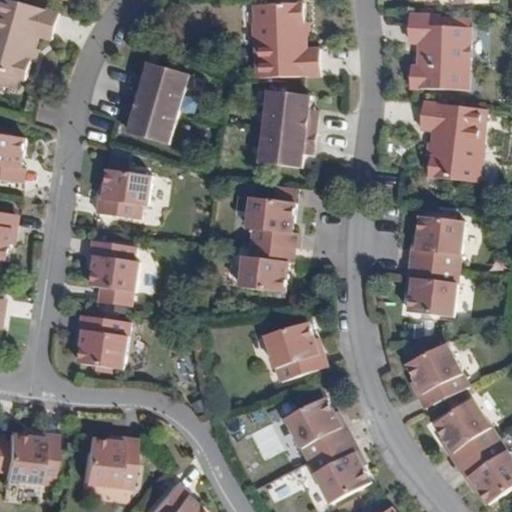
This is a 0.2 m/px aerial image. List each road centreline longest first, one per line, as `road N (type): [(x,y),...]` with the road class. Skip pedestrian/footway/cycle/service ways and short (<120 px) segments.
road 1 (residential): [(443,511),(362,388),(357,305),(375,98),(366,0)]
road 2 (residential): [(129,0),(91,53),(68,138),(31,394)]
road 3 (residential): [(31,394),(147,405),(176,417),(206,443),(243,511)]
